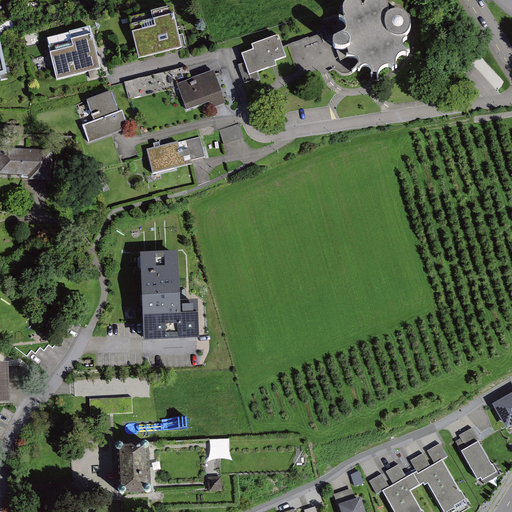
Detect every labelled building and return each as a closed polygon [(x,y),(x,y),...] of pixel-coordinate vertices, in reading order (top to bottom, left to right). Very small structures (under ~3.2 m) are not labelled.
[(369,3),(363,9),(360,4),(352,1),(346,5),(343,12),(345,21),(336,19),(325,22),(323,31),(327,41),(333,44),(334,49),(342,52),(347,51),(349,57),(354,58),(359,63),(357,68),(359,70),(367,68),(372,73),(371,77),(377,79),(380,72),(388,68),(395,72),(396,63),(401,56),(408,55),(403,47),(405,42),(409,35),(410,26),(405,16),(394,14),(388,16),(388,7),(381,1),(369,3)] [(172,8),(128,19),(138,59),(182,49),(172,8)] [(90,29),(47,38),(56,81),(101,69),(90,29)] [(278,37),(252,46),(254,51),(241,55),(249,76),(277,66),(275,62),(286,58),(278,37)] [(0,55),(0,77),(13,75),(0,55)] [(214,71),(177,85),(187,111),(209,104),(211,110),(226,104),(214,71)] [(149,92),(148,78),(127,80),(128,94),(149,92)] [(112,93),(76,106),(89,144),(129,130),(123,112),(119,113),(112,93)] [(239,124),(220,130),(224,146),(243,140),(239,124)] [(200,138),(146,151),(152,175),(192,166),(191,161),(204,158),(200,138)] [(54,152),(0,148),(0,174),(28,176),(28,181),(52,183),(54,152)] [(177,256),(142,258),(146,343),(198,340),(197,318),(180,319),(177,256)] [(0,403),(9,404),(7,369),(0,369),(0,403)] [(511,396),(494,407),(507,429),(511,426),(511,396)] [(132,398),(90,401),(90,417),(133,414),(132,398)] [(480,443),(473,429),(459,437),(463,443),(457,447),(477,481),(481,479),(485,485),(500,476),(494,466),(492,467),(478,444),(480,443)] [(151,438),(115,441),(119,492),(154,490),(151,438)] [(382,475),(369,482),(377,495),(383,491),(394,511),(419,511),(409,492),(424,484),(425,486),(428,485),(443,511),(464,511),(469,510),(465,502),(466,501),(461,492),(460,493),(442,462),(447,459),(440,445),(427,452),(435,465),(431,467),(423,454),(410,462),(414,470),(405,476),(399,465),(386,473),(393,486),(390,488),(382,475)] [(354,473),(356,485),(365,483),(362,471),(354,473)] [(222,478),(208,478),(209,494),(222,493),(222,478)] [(352,490),(334,496),(338,508),(340,507),(341,511),(363,511),(360,501),(356,503),(352,490)]
